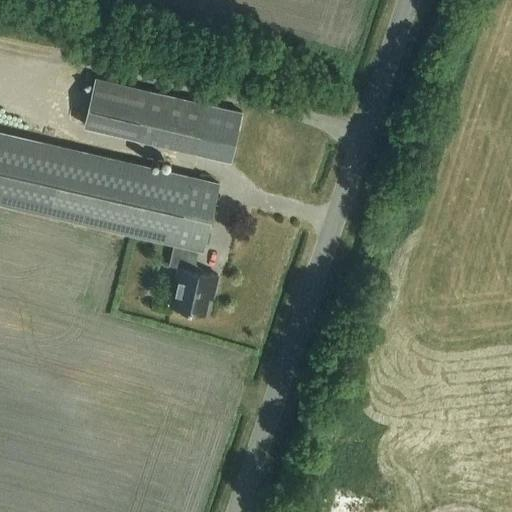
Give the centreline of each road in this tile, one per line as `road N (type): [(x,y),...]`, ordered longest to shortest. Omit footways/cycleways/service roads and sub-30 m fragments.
road 1 (unclassified): [(239,511),(410,0)]
road 2 (track): [(366,131),(0,42)]
